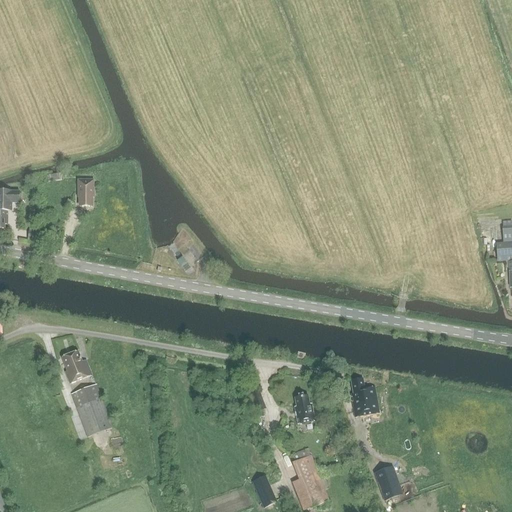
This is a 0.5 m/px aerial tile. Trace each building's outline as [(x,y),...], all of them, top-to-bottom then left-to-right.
[(47,176),(49,183),(61,181),(60,174),(47,176)] [(93,198),(93,181),(78,181),(78,198),(80,198),(79,207),(92,207),(92,198),(93,198)] [(0,191),(0,228),(5,229),(5,225),(7,225),(8,212),(12,212),(12,204),(19,204),(20,192),(0,191)] [(511,226),(503,227),(504,244),(497,244),(497,262),(509,261),(510,289),(511,289),(511,226)] [(186,263),(182,257),(177,261),(181,267),(186,263)] [(78,352),(61,358),(67,372),(65,373),(70,384),(92,375),(86,360),(82,362),(78,352)] [(351,391),(355,418),(379,415),(378,409),(377,409),(376,402),(377,402),(375,388),(363,389),(362,380),(352,381),(354,391),(351,391)] [(112,428),(98,392),(96,385),(71,394),(74,402),(87,438),(112,428)] [(308,397),(295,399),(297,407),(295,408),(298,425),(315,422),(311,405),(309,405),(308,397)] [(263,418),(261,411),(253,414),(255,420),(263,418)] [(112,439),(114,448),(125,445),(122,436),(112,439)] [(304,511),(330,502),(319,476),(308,449),(292,456),(295,463),(292,465),(299,481),(292,484),(303,511),(304,511)] [(392,468),(375,474),(385,500),(402,494),(392,468)] [(252,483),(263,510),(277,504),(266,477),(252,483)]
